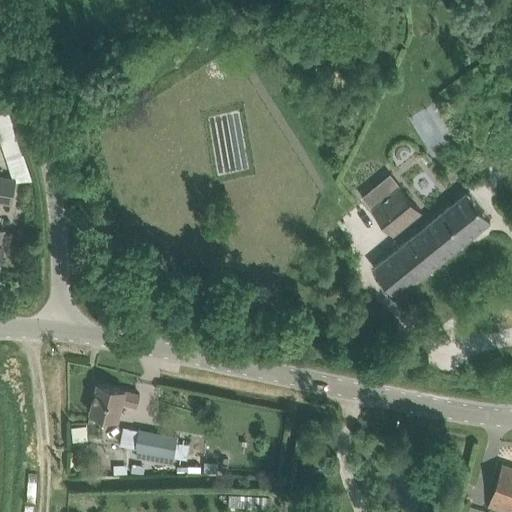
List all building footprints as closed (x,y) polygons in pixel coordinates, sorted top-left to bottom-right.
[(0,200),(12,203),(16,179),(0,176),(0,200)] [(400,184),(372,208),(393,233),(421,210),(400,184)] [(374,267),(384,279),(397,295),(490,219),(468,191),(374,267)] [(90,412),(110,417),(118,419),(122,402),(137,406),(140,394),(98,382),(90,412)] [(135,448),(174,456),(178,436),(139,428),(135,448)] [(188,453),(203,449),(200,435),(185,439),(188,453)] [(488,506),(506,511),(511,511),(511,466),(502,464),(488,506)]
